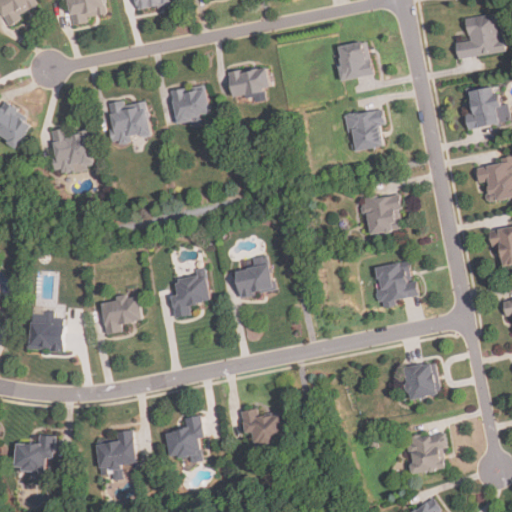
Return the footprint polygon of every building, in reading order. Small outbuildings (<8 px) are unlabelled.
[(39,8),(34,0),(0,0),(0,11),(7,25),(39,8)] [(106,17),(104,0),(67,0),(71,26),(90,24),(89,19),(106,17)] [(172,6),(170,0),(135,0),(138,12),(172,6)] [(507,53),(502,14),(467,19),(470,42),(456,43),(458,59),(507,53)] [(343,82),(374,76),(367,42),(336,49),(343,82)] [(230,72),(232,98),(256,96),(257,102),(266,101),(265,89),(270,88),(268,68),(230,72)] [(202,122),(201,116),(211,114),(206,86),(173,91),(178,125),(202,122)] [(501,125),(496,87),(465,92),(470,129),(501,125)] [(146,100),(110,105),(116,144),(152,139),(146,100)] [(33,120),(2,104),(0,108),(0,136),(19,147),(33,120)] [(347,116),(352,152),(386,147),(381,110),(347,116)] [(89,133),(71,136),(70,129),(52,132),(59,173),(95,167),(89,133)] [(487,204),(511,198),(511,159),(479,167),(487,204)] [(365,198),(367,234),(403,233),(401,197),(365,198)] [(511,228),(492,232),(499,269),(511,266),(511,228)] [(419,300),(411,262),(375,269),(382,307),(419,300)] [(235,272),(239,299),(276,292),(271,265),(235,272)] [(176,319),(192,316),(191,306),(211,302),(205,274),(175,279),(178,296),(172,297),(176,319)] [(102,302),(107,336),(123,333),(122,326),(143,322),(139,297),(102,302)] [(64,353),(66,326),(31,323),(29,350),(64,353)] [(403,370),(410,402),(442,395),(435,363),(403,370)] [(282,412),(261,416),(259,407),(242,410),(246,433),(253,432),(255,445),(286,440),(282,412)] [(206,438),(203,415),(188,417),(189,428),(167,431),(170,457),(202,453),(200,438),(206,438)] [(138,464),(134,429),(118,431),(119,441),(97,443),(100,468),(138,464)] [(47,457),(55,458),(56,435),(41,434),(40,444),(17,442),(15,469),(32,470),(31,479),(45,480),(47,457)] [(447,470),(446,435),(409,436),(410,471),(447,470)] [(439,511),(443,510),(434,497),(411,511),(439,511)]
